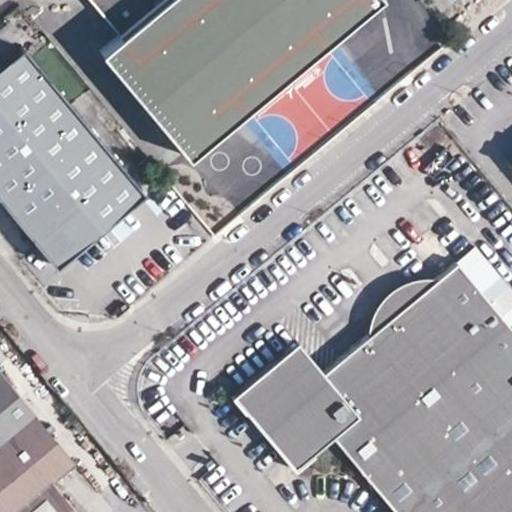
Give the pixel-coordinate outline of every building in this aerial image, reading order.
[(366,0),(91,0),(117,31),(97,47),(184,152),(366,0)] [(142,189),(20,43),(0,59),(0,198),(53,262),(142,189)] [(511,511),(511,320),(459,257),(439,274),(370,332),(324,369),(298,338),(234,392),(279,446),(315,449),(329,436),(334,433),(398,510),(395,511),(511,511)] [(428,274),(419,274),(410,276),(402,279),(397,282),(391,286),(385,292),(380,299),(376,307),(372,315),(370,323),(370,332),(439,274),(428,274)] [(0,396),(14,385),(0,368),(0,396)] [(0,486),(13,503),(48,474),(10,427),(33,408),(14,385),(0,396),(0,486)] [(71,455),(33,408),(10,427),(48,474),(71,455)] [(315,449),(279,446),(296,465),(315,449)] [(77,511),(48,474),(13,503),(1,511),(77,511)] [(0,511),(1,511),(13,503),(0,486),(0,511)]
